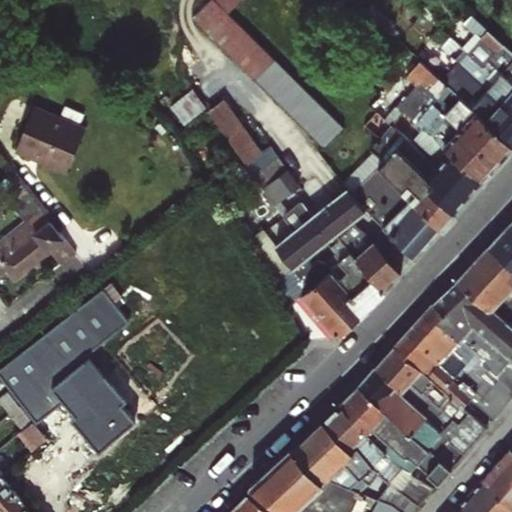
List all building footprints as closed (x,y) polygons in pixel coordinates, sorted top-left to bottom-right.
[(208,0),(192,17),(322,147),(343,126),(228,12),(239,0),(208,0)] [(511,51),(495,37),(471,15),(463,24),(479,39),(467,51),(483,66),(489,59),(501,72),(511,81),(511,51)] [(455,64),(457,61),(449,54),(458,44),(440,27),(428,40),(455,64)] [(483,66),(467,51),(457,61),(455,64),(451,69),(439,58),(429,68),(461,96),(477,110),(486,118),(499,103),(485,90),(501,72),(489,59),(483,66)] [(420,126),(433,137),(444,146),(461,128),(477,110),(461,96),(429,68),(420,59),(406,76),(414,84),(432,101),(416,122),(420,126)] [(511,81),(501,72),(485,90),(499,103),(501,101),(511,90),(511,81)] [(432,101),(414,84),(396,105),(404,111),(416,122),(432,101)] [(192,90),(171,106),(183,123),(205,107),(192,90)] [(511,90),(501,101),(511,110),(511,90)] [(224,98),(207,110),(270,196),(294,178),(270,145),(262,150),(224,98)] [(511,145),(511,110),(501,101),(499,103),(486,118),(511,146),(511,145)] [(12,145),(62,167),(80,126),(30,103),(12,145)] [(426,175),(448,149),(444,146),(433,137),(420,126),(417,129),(420,132),(411,141),(392,125),(404,111),(396,105),(384,120),(390,125),(368,150),(371,153),(382,162),(396,146),(426,175)] [(511,146),(486,118),(477,110),(461,128),(498,161),(511,146)] [(498,161),(461,128),(444,146),(448,149),(482,180),(498,161)] [(460,204),(426,175),(396,146),(382,162),(378,168),(409,199),(439,228),(460,204)] [(482,180),(448,149),(426,175),(460,204),(482,180)] [(366,210),(382,225),(409,199),(378,168),(382,162),(371,153),(341,182),(346,188),(366,210)] [(366,210),(346,188),(274,243),(285,258),(293,269),(308,257),(353,221),(366,210)] [(47,251),(57,263),(73,250),(26,192),(10,205),(24,222),(0,242),(0,258),(1,260),(0,261),(0,269),(3,274),(9,269),(15,278),(47,251)] [(439,228),(409,199),(382,225),(412,257),(439,228)] [(373,239),(353,221),(339,237),(350,250),(355,256),(373,239)] [(511,223),(510,222),(488,245),(511,267),(511,223)] [(401,270),(373,239),(355,256),(353,257),(372,277),(384,290),(401,270)] [(511,267),(488,245),(456,279),(486,308),(494,308),(511,288),(511,267)] [(352,293),(372,277),(353,257),(355,256),(350,250),(337,261),(346,271),(339,278),(352,293)] [(300,294),(332,270),(321,259),(314,264),(308,257),(293,269),(285,258),(277,263),(300,294)] [(300,294),(277,263),(267,269),(287,304),(300,294)] [(352,293),(339,278),(332,270),(300,294),(338,338),(368,307),(352,293)] [(368,307),(384,290),(372,277),(352,293),(368,307)] [(486,308),(456,279),(434,300),(427,308),(460,342),(463,339),(474,327),(486,308)] [(511,288),(494,308),(504,318),(511,309),(511,288)] [(460,342),(427,308),(410,325),(444,358),(460,342)] [(511,360),(511,324),(504,318),(494,308),(486,308),(474,327),(486,338),(503,352),(511,360)] [(444,358),(410,325),(394,343),(422,369),(427,374),(444,358)] [(474,327),(463,339),(475,350),(486,338),(474,327)] [(486,338),(475,350),(483,358),(480,361),(487,368),(497,356),(498,357),(503,352),(486,338)] [(475,350),(463,339),(460,342),(444,358),(427,374),(450,395),(461,407),(462,406),(469,399),(477,405),(484,397),(476,390),(483,382),(471,373),(480,361),(483,358),(475,350)] [(7,364),(18,379),(50,354),(38,340),(7,364)] [(422,369),(394,343),(376,363),(403,390),(422,369)] [(497,356),(487,368),(486,368),(511,391),(511,360),(503,352),(498,357),(497,356)] [(54,387),(100,444),(133,417),(101,379),(82,394),(67,376),(50,354),(18,379),(36,402),(54,387)] [(85,361),(67,376),(82,394),(101,379),(85,361)] [(487,428),(511,396),(511,391),(486,368),(487,368),(480,361),(471,373),(483,382),(476,390),(484,397),(477,405),(469,399),(462,406),(468,411),(487,428)] [(403,390),(376,363),(358,383),(388,411),(411,434),(425,417),(427,416),(401,392),(403,390)] [(452,468),(464,454),(449,441),(443,428),(452,417),(458,422),(468,411),(462,406),(461,407),(450,395),(427,374),(422,369),(403,390),(401,392),(427,416),(425,417),(441,432),(427,448),(430,450),(416,464),(426,473),(440,457),(452,468)] [(388,411),(358,383),(340,402),(366,434),(372,428),(388,411)] [(20,404),(8,387),(0,393),(0,398),(10,412),(20,404)] [(366,434),(340,402),(323,418),(349,448),(366,434)] [(33,420),(20,404),(10,412),(23,428),(33,420)] [(388,411),(372,428),(405,458),(407,457),(416,464),(430,450),(427,448),(411,434),(388,411)] [(464,454),(487,428),(468,411),(458,422),(452,417),(443,428),(449,441),(464,454)] [(425,417),(411,434),(427,448),(441,432),(425,417)] [(349,448),(323,418),(293,446),(325,482),(329,478),(345,463),(354,453),(352,451),(349,448)] [(47,438),(33,420),(23,428),(19,431),(33,449),(47,438)] [(357,446),(373,467),(385,453),(366,434),(349,448),(352,451),(357,446)] [(293,446),(250,487),(290,511),(292,511),(307,499),(317,489),(325,482),(293,446)] [(359,479),(373,467),(357,446),(352,451),(354,453),(345,463),(359,479)] [(511,448),(510,447),(482,479),(511,507),(511,448)] [(402,468),(385,453),(373,467),(379,472),(377,474),(388,483),(389,482),(392,479),(402,468)] [(440,457),(426,473),(438,484),(452,468),(440,457)] [(329,478),(359,491),(369,485),(377,474),(379,472),(373,467),(359,479),(345,463),(329,478)] [(392,479),(389,482),(403,493),(418,504),(435,487),(409,473),(401,484),(392,479)] [(32,511),(0,474),(0,511),(32,511)] [(352,508),(359,491),(329,478),(325,482),(317,489),(352,508)] [(511,511),(511,507),(482,479),(456,509),(458,511),(511,511)] [(403,493),(389,482),(388,483),(376,500),(384,503),(391,505),(400,511),(415,511),(421,506),(418,504),(403,493)] [(333,511),(360,511),(366,500),(359,491),(352,508),(317,489),(307,499),(333,511)] [(248,494),(231,511),(275,511),(248,494)] [(333,511),(307,499),(292,511),(333,511)]
